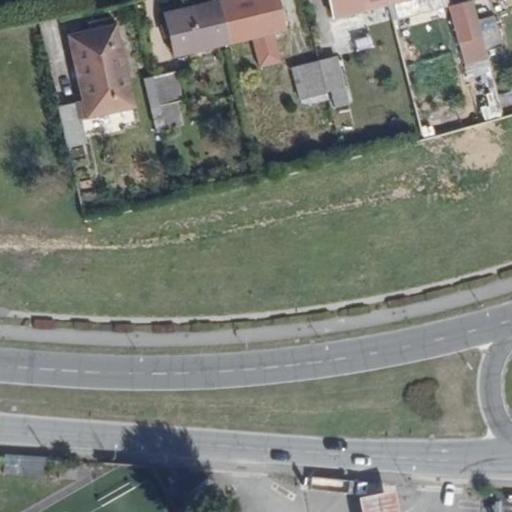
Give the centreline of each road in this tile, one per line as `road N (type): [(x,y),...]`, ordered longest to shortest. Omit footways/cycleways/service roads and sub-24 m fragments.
road 1 (tertiary): [(0,430),(352,456),(511,459)]
road 2 (tertiary): [(500,322),(267,371),(0,369)]
road 3 (tertiary): [(500,322),(486,400),(511,444)]
